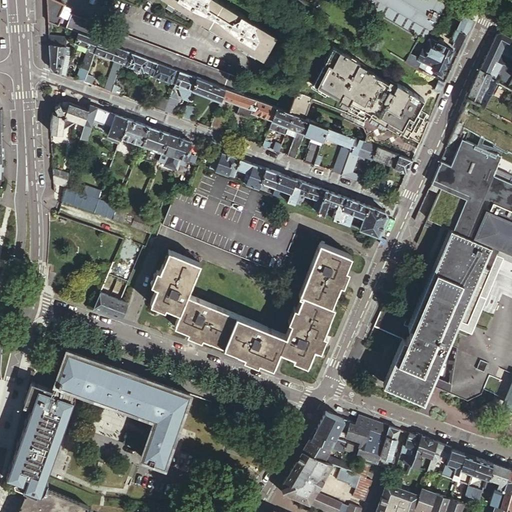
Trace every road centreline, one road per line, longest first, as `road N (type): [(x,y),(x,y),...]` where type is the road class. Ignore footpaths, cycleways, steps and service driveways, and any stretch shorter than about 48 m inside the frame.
road 1 (residential): [(405,209),(21,67)]
road 2 (residential): [(315,401),(30,303)]
road 3 (residential): [(489,17),(405,209)]
road 4 (residential): [(405,209),(330,386)]
road 5 (residential): [(511,449),(330,386)]
road 6 (residential): [(315,401),(255,511)]
road 7 (tertiary): [(30,303),(36,267),(26,179)]
